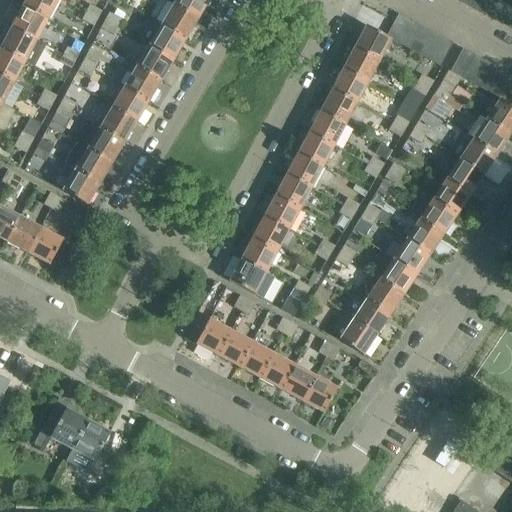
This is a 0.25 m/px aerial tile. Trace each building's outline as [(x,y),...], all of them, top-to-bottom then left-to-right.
[(58,0),(26,0),(22,8),(47,21),(58,0)] [(176,0),(173,6),(198,20),(210,0),(209,0),(176,0)] [(475,0),(471,8),(482,13),(488,0),(475,0)] [(488,0),(482,13),(492,19),(502,0),(488,0)] [(511,0),(502,0),(492,19),(503,25),(511,7),(511,0)] [(102,12),(90,6),(85,14),(97,20),(102,12)] [(160,27),(185,42),(198,20),(173,6),(160,27)] [(511,7),(503,25),(511,29),(511,7)] [(47,21),(22,8),(11,28),(36,42),(47,21)] [(82,21),(94,27),(97,20),(85,14),(82,21)] [(121,20),(109,14),(105,21),(117,28),(121,20)] [(398,15),(386,38),(390,40),(397,44),(409,21),(398,15)] [(101,29),(113,35),(117,28),(105,21),(101,29)] [(408,49),(420,27),(409,21),(397,44),(408,49)] [(149,47),(173,62),(185,42),(160,27),(149,47)] [(386,38),(366,27),(354,48),(379,61),(390,40),(386,38)] [(418,55),(431,33),(420,27),(408,49),(418,55)] [(36,42),(11,28),(0,49),(0,50),(24,63),(36,42)] [(429,61),(441,38),(431,33),(418,55),(429,61)] [(440,67),(452,44),(441,38),(429,61),(440,67)] [(136,69),(160,83),(173,62),(149,47),(136,69)] [(79,54),(67,48),(63,56),(75,63),(79,54)] [(379,61),(354,48),(343,69),(368,83),(379,61)] [(24,63),(0,50),(0,76),(13,84),(24,63)] [(463,50),(450,72),(461,78),(473,56),(463,50)] [(59,63),(71,70),(75,63),(63,56),(59,63)] [(98,63),(86,56),(82,64),(94,70),(98,63)] [(471,84),(484,62),(473,56),(461,78),(471,84)] [(482,90),(494,67),(484,62),(471,84),(482,90)] [(78,71),(90,78),(94,70),(82,64),(78,71)] [(492,96),(505,73),(494,67),(482,90),(492,96)] [(124,88),(148,103),(160,83),(136,69),(124,88)] [(368,83),(343,69),(332,90),(356,104),(368,83)] [(503,102),(511,85),(511,77),(505,73),(492,96),(499,99),(503,102)] [(434,82),(422,75),(417,82),(430,89),(434,82)] [(13,84),(0,76),(0,104),(2,106),(13,84)] [(455,88),(443,81),(439,89),(451,96),(455,88)] [(413,90),(425,97),(430,89),(417,82),(413,90)] [(511,107),(511,85),(503,102),(511,107)] [(457,86),(451,96),(466,106),(472,96),(457,86)] [(112,109),(136,124),(148,103),(124,88),(112,109)] [(434,96),(446,104),(451,96),(439,89),(434,96)] [(57,97),(44,90),(40,98),(53,104),(57,97)] [(356,104),(332,90),(320,112),(345,125),(356,104)] [(446,104),(445,105),(458,113),(463,104),(451,96),(446,104)] [(36,106),(49,112),(53,104),(40,98),(36,106)] [(76,105),(64,98),(60,106),(72,112),(76,105)] [(511,107),(503,102),(499,99),(486,119),(510,135),(511,131),(511,107)] [(56,113),(68,120),(72,112),(60,106),(56,113)] [(100,129),(123,144),(136,124),(112,109),(100,129)] [(345,125),(320,112),(309,133),(334,146),(345,125)] [(56,113),(51,121),(64,128),(68,120),(56,113)] [(409,124),(397,116),(393,124),(405,131),(409,124)] [(473,139),(496,155),(510,135),(486,119),(473,139)] [(430,130),(418,122),(414,130),(426,136),(430,130)] [(388,131),(400,138),(405,131),(393,124),(388,131)] [(87,151),(111,165),(123,144),(100,129),(87,151)] [(409,137),(421,144),(426,136),(414,130),(409,137)] [(34,139),(21,132),(17,140),(30,147),(34,139)] [(334,146),(309,133),(298,154),(322,167),(334,146)] [(459,159),(483,175),(496,155),(473,139),(459,159)] [(13,148),(26,154),(30,147),(17,140),(13,148)] [(53,147),(41,141),(37,148),(49,155),(53,147)] [(64,164),(75,170),(99,185),(111,165),(87,151),(76,144),(64,164)] [(381,145),(375,154),(385,160),(391,151),(381,145)] [(32,156),(45,162),(49,155),(37,148),(32,156)] [(322,167),(298,154),(287,175),(311,188),(322,167)] [(384,165),(372,157),(368,165),(380,172),(384,165)] [(446,179),(470,195),(483,175),(459,159),(446,179)] [(405,170),(394,163),(389,171),(401,178),(405,170)] [(363,172),(375,179),(380,172),(368,165),(363,172)] [(7,170),(1,182),(9,187),(15,175),(7,170)] [(63,191),(87,205),(99,185),(75,170),(63,191)] [(384,178),(396,185),(401,178),(389,171),(384,178)] [(16,191),(23,179),(15,175),(9,187),(16,191)] [(311,188),(287,175),(275,196),(300,209),(311,188)] [(433,199),(456,215),(470,195),(446,179),(433,199)] [(390,186),(383,182),(378,191),(384,195),(390,186)] [(50,193),(44,205),(52,209),(58,198),(50,193)] [(300,209),(275,196),(264,217),(289,231),(300,209)] [(59,213),(65,201),(58,198),(52,209),(59,213)] [(360,206),(347,198),(343,206),(356,213),(360,206)] [(420,219),(443,235),(456,215),(433,199),(420,219)] [(380,212),(368,205),(364,212),(376,219),(380,212)] [(339,214),(351,221),(356,213),(343,206),(339,214)] [(0,207),(0,238),(7,243),(20,218),(0,207)] [(359,220),(371,227),(376,219),(364,212),(359,220)] [(289,231),(264,217),(253,239),(277,252),(289,231)] [(20,218),(7,243),(28,254),(41,229),(20,218)] [(406,239),(430,255),(443,235),(420,219),(406,239)] [(50,265),(63,241),(41,229),(28,254),(50,265)] [(277,252),(253,239),(241,260),(266,273),(277,252)] [(393,259),(417,275),(430,255),(406,239),(393,259)] [(335,247),(323,240),(319,247),(331,254),(335,247)] [(356,253),(344,246),(340,253),(351,260),(356,253)] [(314,255),(326,262),(331,254),(319,247),(314,255)] [(335,261),(347,268),(351,260),(340,253),(335,261)] [(380,279),(403,295),(417,275),(393,259),(380,279)] [(229,282),(263,300),(275,278),(266,273),(241,260),(229,282)] [(367,299),(390,315),(403,295),(380,279),(367,299)] [(311,288),(298,281),(294,288),(306,296),(311,288)] [(289,296),(302,304),(306,296),(294,288),(289,296)] [(331,295),(319,288),(315,295),(327,302),(331,295)] [(311,302),(323,309),(327,302),(315,295),(311,302)] [(240,296),(233,308),(242,313),(248,301),(240,296)] [(353,319),(377,335),(390,315),(367,299),(353,319)] [(249,317),(255,305),(248,301),(242,313),(249,317)] [(282,319),(275,331),(284,335),(290,323),(282,319)] [(339,340),(363,356),(377,335),(353,319),(339,340)] [(209,320),(196,344),(218,356),(231,332),(209,320)] [(291,339),(297,327),(290,323),(284,335),(291,339)] [(231,332),(218,356),(239,368),(252,343),(231,332)] [(325,342),(318,354),(326,358),(333,346),(325,342)] [(252,343),(239,368),(260,379),(273,355),(252,343)] [(333,362),(340,350),(333,346),(326,358),(333,362)] [(273,355),(260,379),(281,390),(295,366),(273,355)] [(295,366),(281,390),(303,402),(316,378),(295,366)] [(0,398),(9,382),(0,377),(0,398)] [(324,413),(337,389),(316,378),(303,402),(324,413)] [(77,409),(59,399),(34,445),(44,450),(50,439),(74,451),(89,422),(74,414),(77,409)] [(460,422),(441,409),(375,508),(381,511),(424,511),(418,508),(431,488),(451,501),(477,462),(447,442),(460,422)] [(103,446),(109,433),(89,422),(74,451),(81,455),(75,467),(97,479),(112,451),(103,446)] [(511,511),(511,446),(510,444),(509,443),(490,471),(511,485),(511,511),(473,511),(459,502),(453,511),(511,511)] [(103,488),(92,497),(97,504),(109,495),(103,488)]
